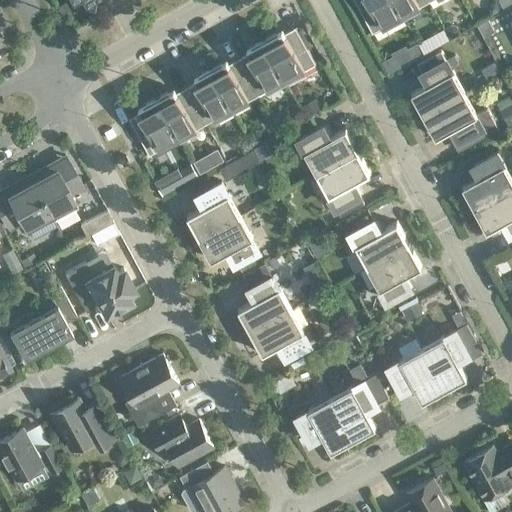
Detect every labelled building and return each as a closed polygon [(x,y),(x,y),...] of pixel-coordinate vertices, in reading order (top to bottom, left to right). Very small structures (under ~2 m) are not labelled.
[(403,15),(394,0),(354,0),(372,32),(374,31),(383,26),(385,26),(384,25),(403,15)] [(429,1),(428,0),(394,0),(403,15),(418,7),(419,7),(419,6),(428,2),(429,1)] [(490,3),(489,9),(491,15),(501,10),(496,1),(490,3)] [(487,20),(477,26),(483,37),(494,32),(487,20)] [(451,24),(446,27),(451,36),(460,31),(457,26),(451,24)] [(315,64),(296,28),(282,36),(279,31),(263,40),(285,80),(300,72),(301,71),(313,64),(313,65),(315,64)] [(431,38),(420,44),(424,51),(435,45),(431,38)] [(285,80),(263,40),(247,49),(249,54),(239,59),(258,95),(260,94),(259,94),(268,89),(270,88),(285,80)] [(390,57),(382,61),(388,72),(396,68),(390,57)] [(411,92),(423,114),(465,92),(452,70),(446,58),(422,71),(428,83),(411,92)] [(258,95),(239,59),(229,65),(226,60),(210,69),(232,109),(247,100),(247,101),(249,100),(248,100),(257,95),(258,95)] [(232,109),(210,69),(194,78),(197,82),(186,88),(206,123),(207,123),(207,122),(215,118),(216,118),(217,117),(232,109)] [(206,123),(186,88),(176,93),(174,89),(158,98),(179,137),(194,129),(195,130),(196,129),(196,128),(204,124),(205,124),(206,123)] [(476,112),(465,92),(423,114),(435,136),(447,130),(458,150),(487,135),(487,134),(498,128),(486,107),(476,112)] [(179,137),(158,98),(141,106),(144,111),(130,119),(149,154),(151,153),(160,148),(160,149),(161,148),(161,147),(179,137)] [(312,101),(302,107),(306,115),(317,109),(312,101)] [(511,102),(500,109),(509,126),(511,124),(511,102)] [(304,151),(317,173),(358,150),(346,128),(329,137),(322,126),(299,139),(305,150),(304,151)] [(265,144),(255,149),(261,159),(270,154),(265,144)] [(252,149),(238,157),(244,168),(258,160),(252,149)] [(370,172),(358,150),(317,173),(329,195),(341,217),(365,204),(353,182),(370,172)] [(218,151),(212,154),(217,164),(224,160),(218,151)] [(462,186),(475,208),(511,187),(511,178),(504,163),(503,163),(497,152),(473,165),(479,176),(462,186)] [(29,175),(50,213),(53,220),(77,207),(74,202),(87,195),(65,155),(64,155),(67,162),(48,172),(45,166),(29,175)] [(193,166),(180,173),(185,181),(197,175),(193,166)] [(50,213),(29,175),(12,184),(16,190),(0,198),(0,209),(10,227),(22,220),(26,226),(50,213)] [(187,215),(199,237),(240,214),(228,192),(221,181),(198,194),(204,206),(187,215)] [(511,187),(475,208),(487,230),(504,221),(510,232),(511,230),(511,187)] [(113,220),(107,209),(80,224),(86,235),(90,233),(113,220)] [(252,236),(240,214),(199,237),(211,259),(228,250),(234,261),(258,248),(252,237),(252,236)] [(356,244),(368,266),(409,244),(397,222),(380,231),(374,219),(350,232),(356,244)] [(119,231),(113,220),(90,233),(96,244),(119,231)] [(421,266),(409,244),(368,266),(380,288),(386,300),(410,287),(404,275),(421,266)] [(33,254),(22,260),(25,267),(37,260),(33,254)] [(93,274),(92,272),(85,260),(64,272),(85,311),(94,306),(102,308),(106,315),(107,315),(106,313),(115,308),(116,310),(117,309),(116,308),(132,299),(128,292),(135,288),(123,267),(116,271),(112,264),(93,274)] [(251,260),(238,267),(242,274),(255,267),(251,260)] [(238,308),(250,330),(291,308),(279,286),(273,275),(249,288),(255,299),(238,308)] [(322,277),(311,283),(317,294),(328,288),(322,277)] [(24,358),(72,332),(66,321),(77,315),(59,284),(48,290),(55,304),(9,329),(10,332),(17,346),(24,358)] [(416,302),(402,309),(407,318),(417,312),(413,304),(417,302),(416,302)] [(304,330),(291,308),(250,330),(262,353),(279,343),(286,355),(309,342),(303,330),(304,330)] [(347,324),(339,328),(344,339),(353,334),(347,324)] [(444,335),(422,347),(444,388),(466,376),(457,359),(468,353),(455,329),(444,335)] [(10,332),(2,337),(9,350),(17,346),(10,332)] [(444,388),(422,347),(400,359),(400,360),(388,366),(401,390),(413,383),(422,400),(444,388)] [(160,413),(152,398),(179,383),(163,353),(121,376),(132,397),(125,401),(138,425),(160,413)] [(353,385),(330,397),(353,438),(375,426),(366,409),(377,403),(364,379),(353,385)] [(275,383),(269,387),(272,393),(279,390),(275,383)] [(97,435),(97,436),(102,445),(115,438),(95,401),(83,407),(78,397),(52,411),(72,449),(97,435)] [(353,438),(330,397),(308,409),(297,416),(310,440),(322,433),(331,450),(353,438)] [(186,426),(180,414),(150,430),(162,451),(169,447),(178,465),(213,446),(199,419),(186,426)] [(43,464),(23,427),(0,439),(0,448),(16,479),(43,464)] [(133,428),(122,435),(128,446),(140,440),(133,428)] [(511,442),(496,452),(492,445),(464,460),(485,498),(511,482),(511,480),(509,475),(511,473),(511,442)] [(51,443),(41,448),(53,471),(63,466),(51,443)] [(120,454),(119,458),(122,464),(130,459),(126,451),(120,454)] [(195,511),(205,505),(208,511),(225,511),(241,503),(230,482),(233,481),(225,466),(214,472),(208,460),(180,475),(186,487),(183,488),(181,492),(191,510),(195,511)] [(145,472),(142,474),(144,478),(150,490),(151,491),(154,490),(153,488),(163,483),(159,476),(153,474),(147,477),(145,472)] [(406,492),(412,501),(392,511),(451,511),(433,477),(406,492)] [(94,488),(82,494),(88,505),(100,499),(94,488)]
